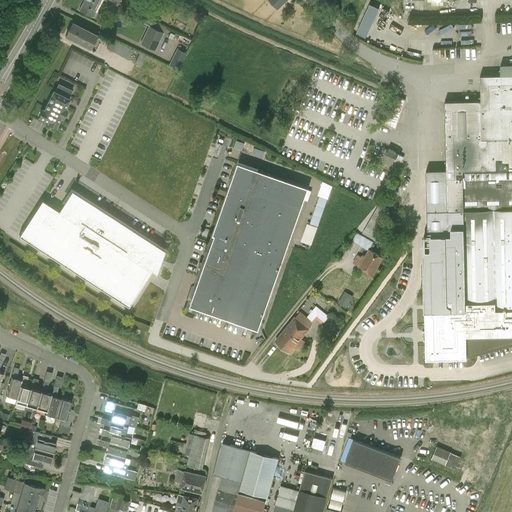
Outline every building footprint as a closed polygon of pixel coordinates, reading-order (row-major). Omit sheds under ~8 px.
[(83,0),(82,3),(79,11),(91,17),(91,16),(93,17),(100,4),(98,3),(99,0),(102,0),(109,3),(108,5),(118,10),(120,4),(112,0),(83,0)] [(133,9),(136,2),(132,0),(124,0),(123,4),(133,9)] [(368,37),(381,7),(371,3),(358,32),(368,37)] [(77,42),(84,28),(72,22),(65,36),(77,42)] [(165,31),(168,26),(158,22),(155,27),(165,31)] [(140,43),(154,50),(163,33),(149,26),(140,43)] [(97,35),(84,28),(77,42),(90,49),(97,35)] [(106,48),(128,59),(133,51),(111,39),(106,48)] [(140,53),(135,63),(141,66),(146,56),(140,53)] [(177,70),(183,58),(174,54),(168,66),(177,70)] [(147,56),(142,67),(147,69),(152,59),(147,56)] [(511,65),(499,66),(500,76),(481,76),(481,100),(447,100),(448,131),(448,169),(425,168),(429,234),(423,234),(424,262),(429,360),(469,360),(511,345),(511,65)] [(37,117),(48,122),(47,123),(56,127),(61,117),(63,118),(67,109),(65,108),(70,98),(68,97),(72,90),(58,84),(55,91),(53,90),(43,109),(42,108),(37,117)] [(388,153),(400,158),(402,153),(390,148),(388,153)] [(215,235),(190,305),(259,329),(308,188),(238,163),(213,235),(215,235)] [(169,268),(177,246),(73,179),(56,212),(33,198),(9,243),(135,321),(161,264),(169,268)] [(323,181),(311,222),(320,225),(332,184),(323,181)] [(380,204),(374,214),(380,218),(387,208),(380,204)] [(307,222),(302,241),(313,244),(318,226),(307,222)] [(353,242),(368,247),(371,238),(356,233),(353,242)] [(353,262),(373,274),(383,257),(369,249),(365,256),(363,255),(361,257),(358,255),(353,262)] [(345,290),(338,302),(347,307),(354,295),(345,290)] [(300,311),(296,317),(295,317),(275,340),(282,346),(307,317),(300,311)] [(314,322),(307,317),(282,346),(290,352),(294,347),(297,350),(305,341),(301,338),(309,328),(314,322)] [(14,366),(11,377),(11,376),(6,395),(16,398),(21,379),(17,378),(19,368),(14,366)] [(40,390),(36,407),(46,410),(51,394),(46,392),(49,382),(50,382),(53,372),(46,371),(41,391),(40,390)] [(21,379),(16,398),(15,402),(26,405),(30,388),(25,386),(28,376),(23,375),(22,379),(21,379)] [(51,394),(46,410),(45,414),(56,417),(62,398),(56,397),(59,387),(60,387),(63,377),(57,375),(51,394)] [(30,388),(26,405),(36,407),(40,390),(36,389),(38,379),(33,378),(30,388)] [(62,398),(56,417),(62,418),(58,431),(69,434),(71,426),(69,426),(72,414),(73,410),(70,409),(72,401),(62,398)] [(132,414),(134,407),(107,400),(104,412),(111,414),(112,415),(114,415),(112,420),(129,425),(136,427),(139,417),(132,415),(132,414)] [(112,420),(103,417),(101,422),(108,425),(111,426),(109,430),(132,437),(126,435),(129,425),(112,420)] [(109,430),(103,429),(102,434),(109,436),(109,437),(112,438),(110,442),(129,447),(132,437),(109,430)] [(29,440),(28,446),(53,453),(56,443),(50,441),(51,436),(34,431),(32,441),(29,440)] [(187,465),(203,469),(210,438),(206,437),(194,434),(187,465)] [(315,436),(312,446),(324,449),(327,440),(315,436)] [(110,442),(98,438),(97,444),(106,446),(106,447),(109,448),(108,452),(126,457),(129,447),(110,442)] [(401,457),(354,439),(345,461),(392,480),(401,457)] [(214,474),(222,475),(211,511),(232,511),(238,493),(250,450),(222,442),(214,474)] [(53,453),(28,446),(28,447),(29,447),(25,464),(42,468),(44,463),(50,464),(53,453)] [(460,457),(450,452),(437,447),(432,458),(445,464),(451,467),(452,464),(457,465),(460,457)] [(268,497),(279,458),(251,450),(240,489),(268,497)] [(126,457),(108,452),(104,463),(110,465),(109,471),(118,473),(117,475),(125,477),(126,475),(129,464),(125,463),(126,457)] [(206,476),(185,471),(177,469),(175,481),(182,482),(181,488),(202,493),(206,476)] [(323,511),(328,496),(333,477),(305,470),(293,511),(292,511),(323,511)] [(24,482),(12,478),(9,490),(20,493),(24,482)] [(24,483),(15,511),(34,511),(38,499),(45,501),(49,489),(41,487),(41,488),(24,483)] [(273,511),(291,511),(296,488),(279,484),(273,511)] [(115,492),(111,506),(120,509),(118,511),(126,511),(127,510),(127,511),(130,500),(123,498),(124,494),(115,492)] [(238,493),(232,511),(262,511),(266,500),(238,493)] [(195,511),(198,499),(184,496),(179,494),(176,509),(186,511),(195,511)] [(130,507),(142,510),(145,503),(132,499),(130,507)]
